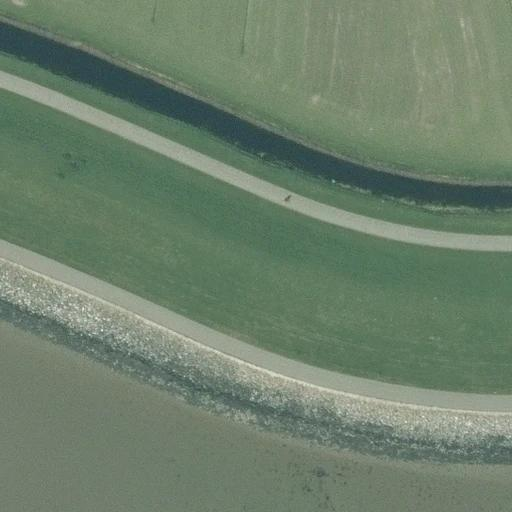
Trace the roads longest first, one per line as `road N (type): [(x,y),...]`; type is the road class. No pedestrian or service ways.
road 1 (unclassified): [(511,253),(422,246),(326,222),(0,86)]
road 2 (unclassified): [(0,266),(272,382),(385,410),(511,421)]
